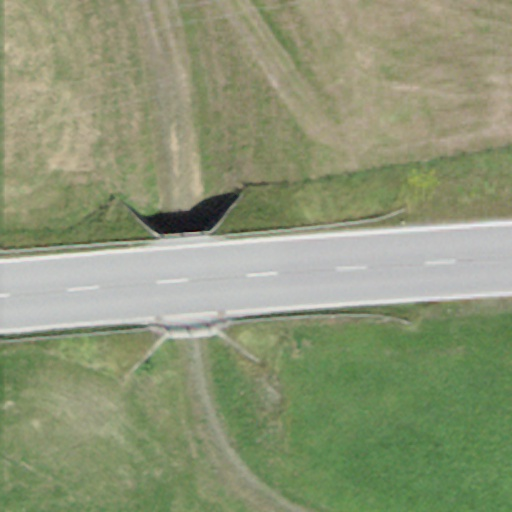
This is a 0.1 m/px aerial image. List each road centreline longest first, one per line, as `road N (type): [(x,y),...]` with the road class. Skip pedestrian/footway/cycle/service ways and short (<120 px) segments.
road 1 (track): [(148,0),(162,43),(207,417),(256,491),(309,511)]
road 2 (primary): [(511,261),(0,299)]
